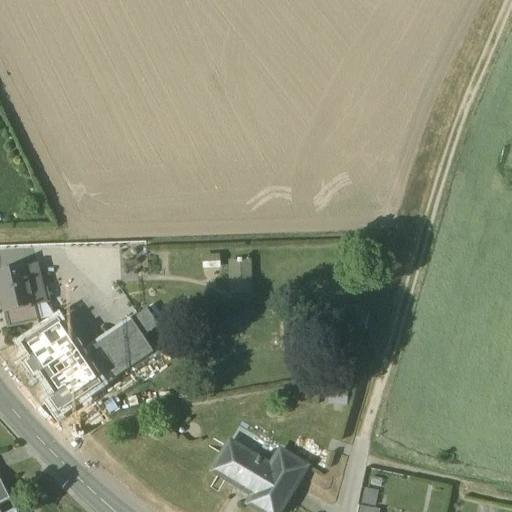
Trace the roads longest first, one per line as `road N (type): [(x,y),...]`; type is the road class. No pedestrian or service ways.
road 1 (track): [(507,0),(457,120),(358,451)]
road 2 (tertiary): [(115,511),(0,395)]
